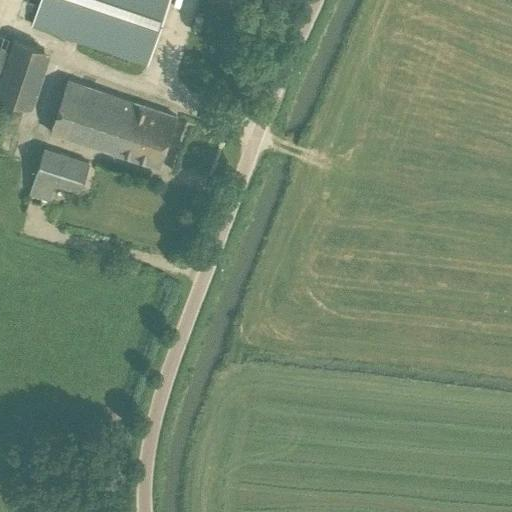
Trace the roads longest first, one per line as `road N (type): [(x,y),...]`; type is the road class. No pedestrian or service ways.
road 1 (unclassified): [(144,511),(160,396),(315,0)]
road 2 (track): [(258,138),(168,92),(160,72),(188,0)]
